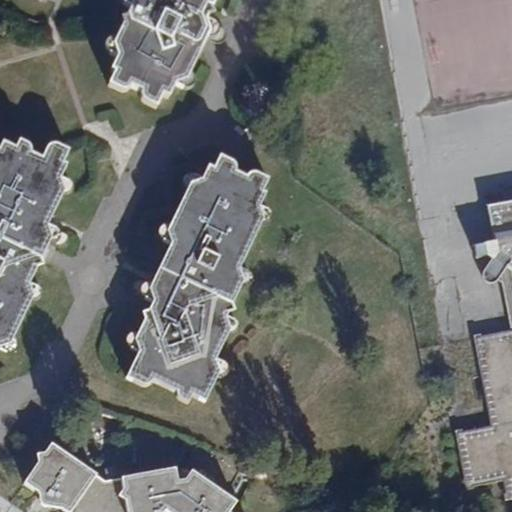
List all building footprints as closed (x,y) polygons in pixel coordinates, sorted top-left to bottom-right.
[(128,0),(131,8),(114,45),(117,58),(112,71),(114,73),(109,85),(124,91),(127,91),(130,87),(141,92),(140,96),(140,99),(142,102),(146,105),(156,109),(162,96),(168,99),(175,85),(187,81),(207,39),(216,42),(219,43),(224,40),(226,38),(227,34),(226,31),(223,28),(208,20),(216,0),(128,0)] [(0,347),(11,344),(33,296),(30,286),(49,245),(59,248),(63,248),(67,246),(69,242),(69,238),(67,235),(49,226),(65,192),(60,180),(66,165),(64,163),(70,150),(57,144),(53,144),(50,145),(47,147),(42,157),(32,152),(31,148),(29,145),(19,141),(15,147),(3,142),(0,146),(0,347)] [(263,191),(269,180),(256,174),(252,174),(250,175),(246,178),(236,173),(237,166),(233,162),(219,157),(213,169),(207,167),(203,180),(189,184),(166,233),(170,243),(152,284),(142,281),(137,281),(133,283),(131,287),(131,291),(134,295),(152,302),(135,340),(139,352),(127,377),(141,384),(144,384),(148,383),(150,379),(172,389),(171,394),(172,398),(178,402),(189,407),(194,397),(205,403),(220,373),(216,361),(231,329),(227,319),(243,283),(239,271),(263,221),(260,210),(266,194),(263,191)] [(511,205),(489,210),(495,255),(510,262),(507,268),(511,270),(511,205)] [(511,270),(507,268),(502,278),(511,330),(511,270)] [(493,426),(458,434),(469,490),(504,483),(509,500),(511,499),(511,331),(478,338),(479,347),(493,426)] [(231,511),(231,510),(235,501),(192,473),(187,480),(179,481),(177,469),(104,480),(53,446),(26,484),(39,495),(38,499),(38,503),(42,507),(48,506),(50,509),(53,510),(60,508),(65,511),(231,511)]
